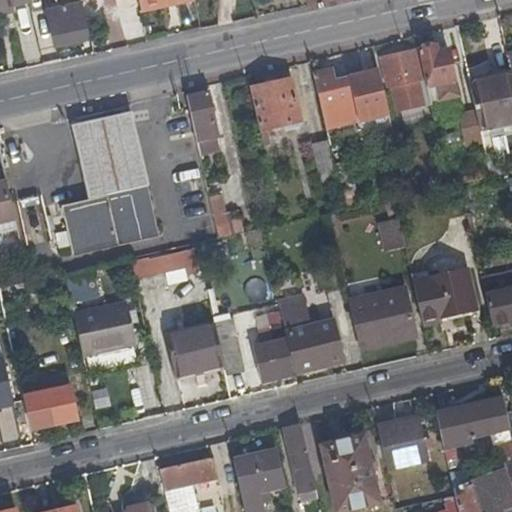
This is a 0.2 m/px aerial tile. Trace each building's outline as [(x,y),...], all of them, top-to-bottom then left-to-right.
[(87,38),(77,0),(52,0),(55,9),(45,12),(46,16),(30,21),(37,50),(87,38)] [(131,0),(134,12),(187,0),(131,0)] [(432,49),(414,53),(424,97),(452,91),(444,53),(434,55),(432,49)] [(410,50),(378,58),(388,103),(417,95),(414,80),(417,79),(410,50)] [(511,51),(503,54),(505,67),(510,90),(511,89),(511,51)] [(505,67),(463,76),(468,101),(472,119),(511,110),(511,98),(510,90),(505,67)] [(326,69),(308,73),(316,111),(349,104),(353,123),(384,116),(373,71),(329,81),(326,69)] [(289,75),(244,85),(253,126),(298,116),(289,75)] [(203,89),(181,93),(194,151),(216,147),(203,89)] [(472,119),(468,101),(454,104),(460,130),(474,127),(472,119)] [(80,158),(88,194),(134,184),(144,181),(135,145),(127,109),(71,122),(80,158)] [(328,165),(322,139),(306,143),(316,190),(333,186),(328,165)] [(333,186),(334,195),(349,192),(342,162),(328,165),(333,186)] [(0,219),(13,216),(4,177),(0,178),(0,219)] [(144,181),(134,184),(88,194),(61,200),(72,249),(145,233),(155,230),(144,181)] [(474,186),(474,198),(503,198),(503,186),(474,186)] [(217,190),(203,192),(213,237),(239,231),(234,207),(221,210),(217,190)] [(334,195),(337,209),(352,206),(349,192),(334,195)] [(398,239),(392,212),(371,217),(378,244),(398,239)] [(125,262),(127,271),(144,267),(145,272),(170,267),(172,276),(193,271),(187,246),(143,257),(143,258),(125,262)] [(84,265),(58,271),(60,283),(86,277),(84,265)] [(407,279),(417,323),(435,318),(434,314),(468,306),(459,267),(407,279)] [(489,275),(475,278),(486,324),(511,318),(511,286),(493,291),(489,275)] [(342,295),(348,320),(352,320),(357,344),(409,332),(404,311),(396,313),(389,284),(342,295)] [(297,294),(273,299),(278,324),(281,335),(288,369),(339,358),(330,316),(303,322),(297,294)] [(120,299),(67,312),(78,355),(130,342),(120,299)] [(162,333),(209,322),(209,320),(208,316),(161,327),(162,333)] [(227,316),(209,320),(209,322),(218,360),(219,366),(220,371),(238,366),(227,316)] [(218,360),(209,322),(162,333),(170,371),(218,360)] [(251,330),(253,341),(281,335),(278,324),(251,330)] [(252,377),(288,369),(281,335),(253,341),(244,343),(252,377)] [(218,360),(170,371),(171,376),(219,366),(218,360)] [(64,367),(18,378),(28,422),(32,421),(33,428),(49,425),(48,417),(74,412),(64,367)] [(430,409),(438,440),(466,433),(465,430),(504,421),(501,407),(498,393),(430,409)] [(510,449),(511,457),(511,403),(501,407),(504,421),(507,437),(510,449)] [(413,414),(370,424),(379,465),(422,455),(413,414)] [(311,496),(294,420),(278,424),(296,499),(311,496)] [(357,433),(313,443),(328,511),(372,502),(357,433)] [(490,454),(510,449),(507,437),(487,441),(490,454)] [(268,451),(227,461),(238,511),(255,511),(254,506),(265,504),(262,494),(277,490),(268,451)] [(208,454),(153,467),(163,511),(195,511),(187,479),(212,473),(208,454)] [(454,510),(454,511),(501,511),(500,506),(511,503),(499,465),(468,474),(470,483),(449,489),(450,492),(451,496),(454,510)] [(119,511),(150,511),(146,495),(117,501),(119,511)] [(447,511),(454,510),(451,496),(438,498),(440,506),(423,511),(415,511),(415,510),(409,511),(447,511)] [(73,511),(71,500),(30,510),(30,511),(73,511)]
